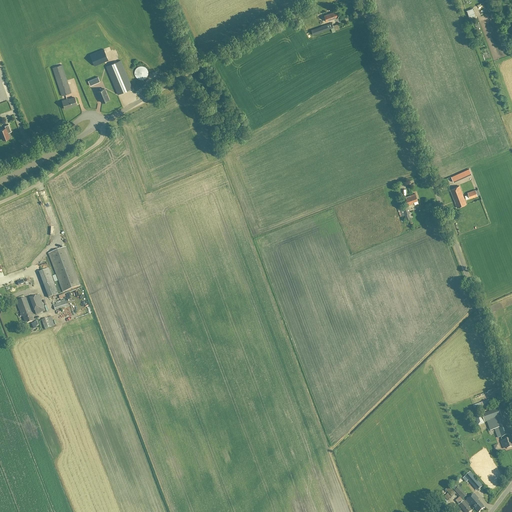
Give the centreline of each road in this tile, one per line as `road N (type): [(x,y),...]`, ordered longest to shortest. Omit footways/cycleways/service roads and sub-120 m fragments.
road 1 (unclassified): [(511,398),(363,0)]
road 2 (unclassified): [(309,0),(0,177)]
road 3 (unknown): [(100,120),(97,142),(0,200)]
